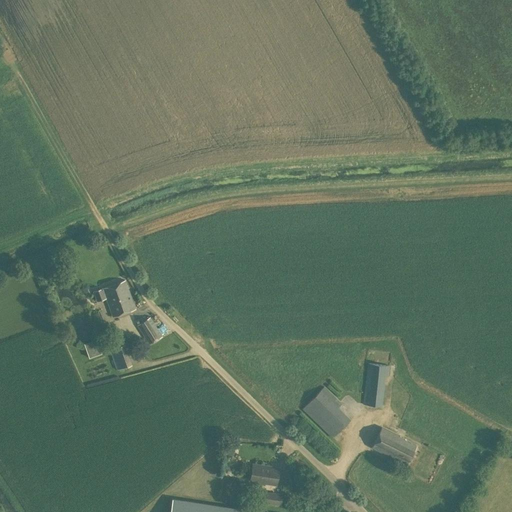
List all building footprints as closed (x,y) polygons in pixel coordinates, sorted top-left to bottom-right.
[(135,308),(125,280),(102,288),(93,291),(97,301),(106,298),(113,316),(135,308)] [(137,325),(149,344),(162,336),(150,317),(137,325)] [(88,356),(100,352),(96,340),(84,344),(88,356)] [(110,350),(117,370),(132,365),(124,344),(110,350)] [(380,406),(383,377),(388,378),(389,365),(368,364),(363,404),(380,406)] [(350,419),(338,407),(342,403),(324,386),(304,408),(332,437),(350,419)] [(394,458),(394,457),(406,463),(415,446),(403,440),(403,438),(382,427),(372,447),(394,458)] [(250,481),(275,485),(278,468),(252,465),(250,481)] [(282,495),(267,492),(265,503),(280,505),(282,495)] [(256,511),(172,500),(170,511),(256,511)]
